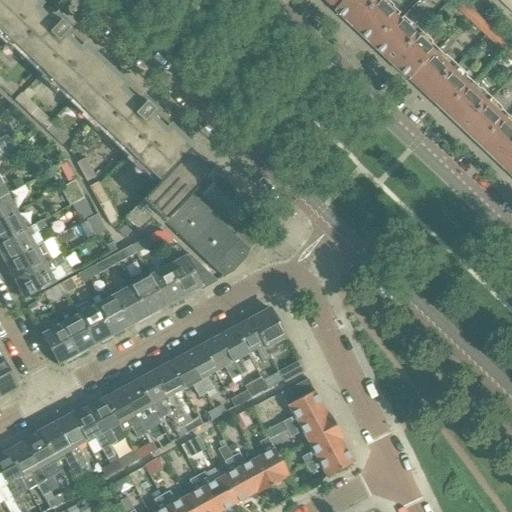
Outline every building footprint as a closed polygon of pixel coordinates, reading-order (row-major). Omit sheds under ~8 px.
[(0,0),(0,34),(157,183),(158,183),(187,152),(190,148),(168,128),(167,129),(154,116),(156,114),(156,113),(140,98),(139,98),(135,102),(122,90),(125,87),(82,47),(81,48),(68,35),(71,33),(71,32),(70,32),(55,17),(54,17),(50,21),(37,9),(39,6),(32,0),(0,0)] [(325,0),(337,11),(347,0),(325,0)] [(336,12),(355,29),(381,2),(379,0),(347,0),(337,11),(336,12)] [(453,0),(451,3),(460,12),(466,5),(460,0),(453,0)] [(355,29),(375,48),(401,21),(381,2),(355,29)] [(460,12),(469,20),(475,14),(466,5),(460,12)] [(469,20),(478,29),(484,22),(475,14),(469,20)] [(401,21),(375,48),(392,64),(418,37),(401,21)] [(478,29),(487,37),(493,30),(484,22),(478,29)] [(487,37),(495,45),(502,38),(493,30),(487,37)] [(411,82),(411,81),(437,54),(418,37),(392,64),(411,82)] [(495,45),(504,53),(510,47),(502,38),(495,45)] [(411,81),(429,98),(454,71),(437,54),(411,81)] [(429,98),(446,114),(472,87),(454,71),(429,98)] [(0,88),(10,97),(16,90),(0,74),(0,88)] [(446,114),(464,131),(489,104),(472,87),(446,114)] [(14,101),(61,146),(68,139),(20,94),(14,101)] [(464,131),(481,147),(507,121),(489,104),(464,131)] [(481,147),(499,163),(511,149),(511,125),(507,121),(481,147)] [(0,152),(12,146),(8,139),(0,143),(0,152)] [(12,146),(0,152),(0,161),(0,162),(16,153),(12,146)] [(511,149),(499,163),(511,176),(511,149)] [(187,152),(158,183),(125,219),(136,229),(139,228),(150,217),(160,227),(164,223),(222,279),(231,274),(244,260),(246,256),(249,250),(261,237),(249,225),(241,234),(200,196),(212,183),(206,178),(210,174),(203,167),(200,165),(200,164),(198,162),(197,162),(194,159),(195,159),(187,152)] [(76,164),(86,183),(94,178),(84,159),(76,164)] [(68,185),(74,182),(65,165),(59,168),(68,185)] [(12,182),(16,189),(22,186),(18,179),(12,182)] [(60,189),(69,206),(83,199),(74,182),(68,185),(60,189)] [(97,183),(89,188),(109,226),(118,221),(97,183)] [(0,197),(9,193),(5,186),(2,188),(0,184),(0,197)] [(0,221),(15,213),(11,204),(27,196),(23,189),(10,196),(9,193),(0,197),(0,221)] [(0,246),(6,244),(4,240),(13,235),(13,236),(28,228),(24,221),(21,223),(15,213),(0,221),(0,246)] [(96,216),(94,217),(88,220),(96,236),(105,232),(96,216)] [(41,222),(35,225),(39,232),(45,229),(41,222)] [(121,223),(114,230),(124,239),(130,232),(121,223)] [(4,262),(5,264),(42,244),(32,226),(28,228),(13,236),(13,235),(4,240),(6,244),(0,246),(0,259),(1,262),(4,262)] [(148,237),(152,245),(155,250),(171,241),(172,241),(164,234),(163,233),(156,233),(148,237)] [(148,237),(132,246),(136,253),(152,245),(148,237)] [(11,274),(15,281),(52,261),(42,244),(5,264),(6,266),(5,268),(8,274),(11,274)] [(132,246),(113,256),(117,264),(136,253),(132,246)] [(64,278),(58,267),(78,256),(74,249),(52,261),(15,281),(19,289),(17,291),(20,297),(23,297),(24,300),(64,278)] [(113,256),(96,265),(100,273),(107,269),(117,264),(113,256)] [(188,256),(167,268),(184,300),(193,295),(191,292),(199,288),(201,290),(215,282),(215,281),(188,256)] [(100,273),(96,265),(78,275),(82,283),(100,273)] [(167,268),(149,278),(165,306),(170,303),(172,306),(184,300),(167,268)] [(149,278),(131,288),(148,319),(158,314),(156,311),(165,306),(149,278)] [(71,279),(62,284),(67,294),(76,289),(71,279)] [(67,294),(62,284),(43,294),(46,300),(55,301),(67,294)] [(131,288),(113,298),(128,326),(135,322),(136,325),(148,319),(131,288)] [(92,301),(95,307),(112,338),(123,333),(121,330),(128,326),(113,298),(109,291),(92,301)] [(24,304),(28,311),(36,307),(32,300),(24,304)] [(74,310),(77,317),(93,345),(100,341),(101,344),(112,338),(95,307),(89,311),(85,304),(74,310)] [(255,317),(249,321),(269,357),(277,352),(273,344),(284,338),(269,310),(266,311),(265,310),(254,316),(255,317)] [(77,317),(60,326),(77,358),(88,352),(86,349),(93,345),(77,317)] [(242,322),(232,328),(246,355),(256,350),(263,363),(270,359),(269,357),(249,321),(243,324),(242,322)] [(77,358),(60,326),(42,336),(52,356),(53,357),(55,361),(55,362),(56,362),(57,365),(65,361),(66,363),(77,358)] [(222,335),(217,338),(237,377),(245,373),(238,360),(246,355),(232,328),(221,334),(222,335)] [(210,340),(200,345),(214,373),(223,368),(230,381),(231,380),(233,384),(240,381),(237,377),(217,338),(211,341),(210,340)] [(190,353),(184,356),(205,394),(213,390),(205,378),(214,373),(200,345),(189,351),(190,353)] [(178,357),(167,363),(182,390),(191,386),(198,398),(205,394),(184,356),(179,359),(178,357)] [(0,396),(1,396),(3,398),(9,395),(9,392),(15,388),(0,359),(0,396)] [(278,374),(282,381),(302,371),(297,362),(278,373),(278,374)] [(158,371),(152,374),(185,434),(202,425),(198,418),(189,423),(173,395),(182,390),(167,363),(157,369),(158,371)] [(257,375),(259,379),(266,390),(282,381),(278,374),(270,378),(265,370),(257,375)] [(135,381),(156,420),(157,421),(166,416),(178,438),(185,434),(152,374),(146,377),(145,375),(135,381)] [(243,388),(246,392),(250,399),(266,390),(259,379),(243,388)] [(263,432),(267,438),(268,440),(285,431),(324,411),(314,392),(307,380),(279,393),(286,405),(292,416),(285,420),(263,432)] [(125,388),(120,391),(141,429),(156,420),(135,381),(124,386),(125,388)] [(113,392),(103,398),(117,426),(127,421),(136,438),(144,434),(141,429),(120,391),(114,394),(113,392)] [(250,399),(246,392),(230,400),(234,408),(250,399)] [(93,406),(88,409),(109,447),(116,443),(115,442),(124,437),(117,426),(103,398),(92,404),(93,406)] [(221,405),(213,409),(217,417),(225,413),(221,405)] [(81,410),(70,416),(85,443),(94,438),(107,461),(114,457),(109,447),(88,409),(82,412),(81,410)] [(217,417),(213,409),(206,413),(210,421),(217,417)] [(234,417),(241,429),(252,424),(245,411),(234,417)] [(285,431),(268,440),(272,447),(290,438),(296,435),(294,431),(298,429),(306,443),(334,427),(327,414),(326,414),(324,411),(285,431)] [(70,416),(54,425),(78,470),(87,466),(77,448),(85,443),(70,416)] [(54,425),(37,434),(52,461),(61,456),(74,479),(81,475),(78,470),(54,425)] [(342,441),(334,427),(306,443),(315,460),(343,445),(341,441),(342,441)] [(28,441),(23,444),(50,494),(57,490),(51,479),(59,474),(52,461),(37,434),(27,439),(28,441)] [(264,453),(254,458),(270,488),(283,480),(283,479),(287,476),(272,447),(268,440),(267,438),(258,443),(262,450),(264,453)] [(156,440),(149,444),(153,452),(161,448),(156,440)] [(229,472),(219,478),(234,505),(252,496),(231,459),(225,447),(222,440),(218,443),(220,448),(216,450),(229,472)] [(225,447),(231,459),(239,454),(233,443),(225,447)] [(16,445),(6,451),(28,491),(36,487),(42,498),(50,494),(23,444),(17,447),(16,445)] [(149,444),(133,453),(137,461),(153,452),(149,444)] [(315,460),(311,462),(294,471),(295,475),(296,475),(300,482),(310,476),(311,477),(318,473),(316,469),(319,467),(325,478),(353,464),(343,445),(315,460)] [(0,479),(17,511),(28,511),(19,496),(28,491),(6,451),(0,453),(0,479)] [(133,453),(117,462),(121,470),(137,461),(133,453)] [(239,454),(231,459),(252,496),(256,494),(256,495),(270,488),(254,458),(240,466),(238,462),(242,459),(239,454)] [(121,470),(117,462),(101,471),(105,478),(121,470)] [(204,473),(196,477),(214,511),(222,511),(234,505),(219,478),(205,485),(203,481),(207,479),(204,473)] [(194,491),(184,497),(192,511),(214,511),(196,477),(188,482),(194,491)] [(0,504),(3,503),(7,511),(17,511),(0,479),(0,504)] [(94,479),(87,484),(91,491),(98,487),(94,479)] [(91,491),(87,484),(79,488),(83,495),(91,491)] [(169,492),(161,497),(168,511),(192,511),(184,497),(174,502),(169,492)] [(60,494),(52,498),(56,506),(65,502),(60,494)] [(153,501),(158,511),(155,511),(168,511),(161,497),(153,501)] [(56,506),(52,498),(45,502),(49,510),(56,506)] [(118,502),(123,511),(133,511),(126,498),(118,502)]
